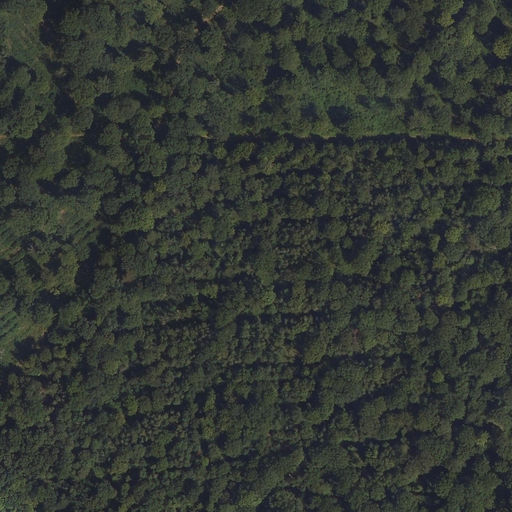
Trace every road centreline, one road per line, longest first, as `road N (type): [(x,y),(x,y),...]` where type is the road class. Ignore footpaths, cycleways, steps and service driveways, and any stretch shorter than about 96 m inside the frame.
road 1 (track): [(511,142),(152,140)]
road 2 (track): [(124,215),(191,32),(227,0)]
road 3 (track): [(0,394),(86,292),(124,215)]
